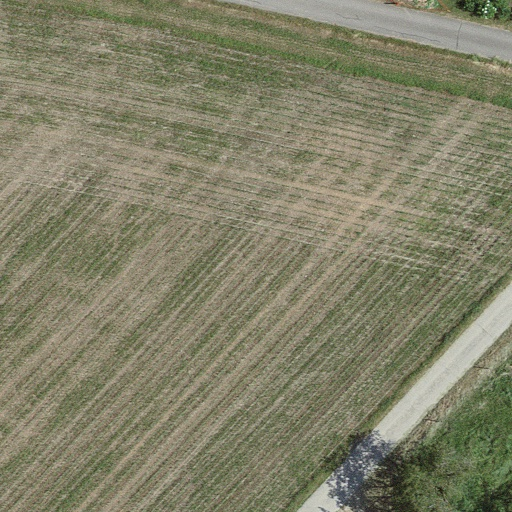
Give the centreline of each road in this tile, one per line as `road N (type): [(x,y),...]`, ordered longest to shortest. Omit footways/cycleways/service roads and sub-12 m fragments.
road 1 (track): [(511,316),(328,511)]
road 2 (unclassified): [(511,48),(322,0)]
